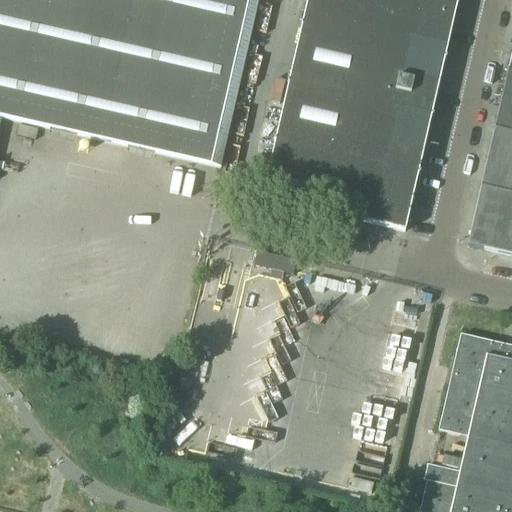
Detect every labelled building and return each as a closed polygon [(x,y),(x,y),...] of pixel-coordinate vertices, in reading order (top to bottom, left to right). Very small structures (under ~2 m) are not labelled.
[(0,0),(0,122),(1,120),(220,170),(258,0),(0,0)] [(287,85),(285,94),(275,141),(273,141),(273,143),(274,143),(261,200),(404,233),(417,176),(419,177),(419,174),(418,174),(431,118),(432,119),(433,117),(431,116),(444,60),(445,61),(446,59),(445,58),(457,3),(459,3),(459,1),(458,1),(457,0),(307,0),(301,25),(300,25),(299,27),(301,27),(288,83),(287,83),(286,85),(287,85)] [(479,188),(479,189),(511,196),(511,52),(507,73),(506,72),(505,75),(507,75),(494,131),(493,130),(492,132),(493,133),(481,189),(479,188)] [(35,141),(38,131),(18,127),(16,137),(35,141)] [(511,196),(479,189),(479,190),(480,191),(467,248),(511,258),(511,196)] [(254,253),(254,255),(250,272),(255,273),(255,269),(293,278),(297,263),(254,253)] [(511,511),(511,348),(460,337),(437,433),(466,439),(458,475),(426,467),(422,483),(426,484),(418,511),(511,511)]
